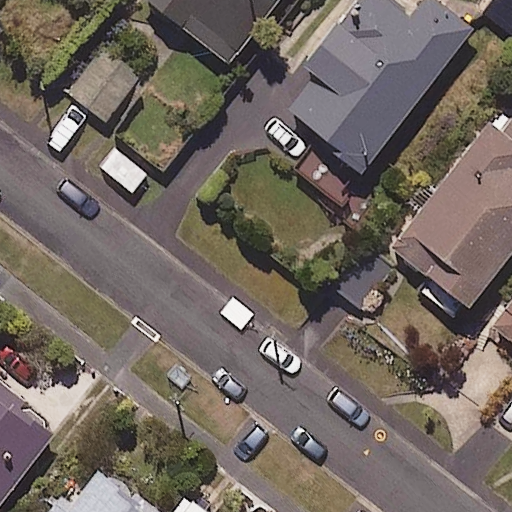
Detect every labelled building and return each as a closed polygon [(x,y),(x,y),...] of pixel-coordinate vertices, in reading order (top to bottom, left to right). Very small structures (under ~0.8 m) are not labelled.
[(262,0),(154,0),(220,53),(262,0)] [(408,0),(406,3),(401,0),(328,0),(285,56),(297,65),(248,128),(332,195),(472,18),(449,0),(408,0)] [(511,23),(511,0),(482,0),(479,4),(508,29),(511,23)] [(138,76),(101,47),(67,89),(104,118),(138,76)] [(511,117),(508,114),(499,126),(484,114),(385,239),(459,298),(511,231),(511,161),(510,160),(511,156),(511,117)] [(511,290),(489,319),(511,336),(511,290)] [(0,491),(56,426),(0,377),(0,491)] [(168,511),(97,455),(52,511),(168,511)]
